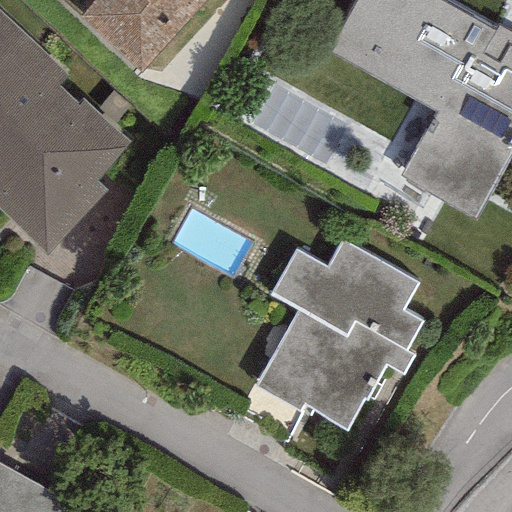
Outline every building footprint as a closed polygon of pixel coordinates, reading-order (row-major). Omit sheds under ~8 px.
[(93,0),(77,17),(139,73),(206,0),(93,0)] [(494,31),(438,0),(356,0),(327,53),(434,113),(397,178),(472,220),(511,149),(511,35),(497,27),(494,31)] [(65,76),(0,14),(0,210),(46,254),(105,192),(96,184),(132,146),(84,100),(79,105),(57,85),(65,76)] [(415,284),(340,242),(324,268),(294,251),(268,296),(296,311),(252,389),(297,415),(302,406),(346,431),(382,367),(400,377),(412,357),(403,352),(420,322),(400,310),(415,284)] [(83,511),(0,466),(0,511),(83,511)]
